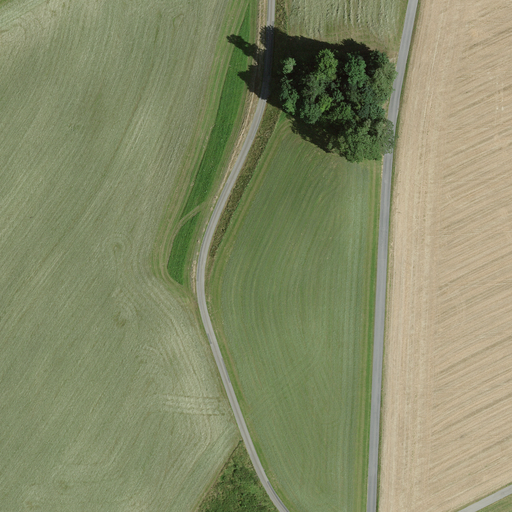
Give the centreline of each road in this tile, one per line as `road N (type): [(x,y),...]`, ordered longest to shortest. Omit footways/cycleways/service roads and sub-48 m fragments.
road 1 (track): [(273,0),(263,110),(211,232),(201,291),(256,463),(283,511)]
road 2 (unclassified): [(372,511),(385,201),(414,0)]
